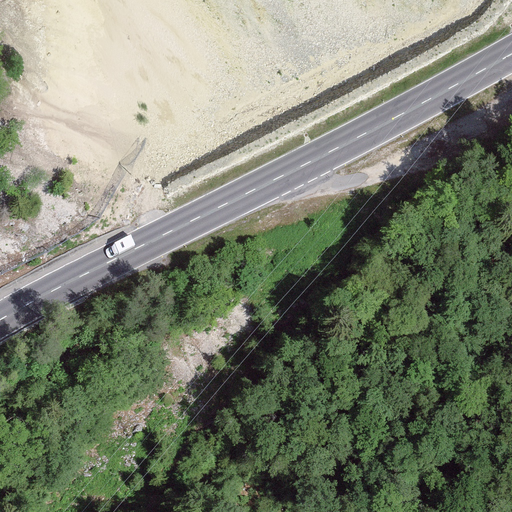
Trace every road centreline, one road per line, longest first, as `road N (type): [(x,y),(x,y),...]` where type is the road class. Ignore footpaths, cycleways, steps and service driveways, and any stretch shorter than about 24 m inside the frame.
road 1 (secondary): [(0,317),(511,50)]
road 2 (track): [(252,188),(404,179),(494,131),(511,102)]
